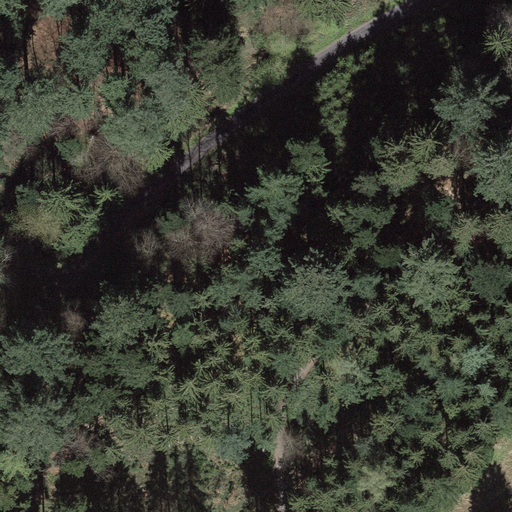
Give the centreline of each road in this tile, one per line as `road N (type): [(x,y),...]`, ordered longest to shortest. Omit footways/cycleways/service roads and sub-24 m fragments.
road 1 (unclassified): [(0,359),(164,176),(324,58),(434,0)]
road 2 (track): [(511,140),(468,227),(342,326),(295,379),(279,428),(278,511)]
